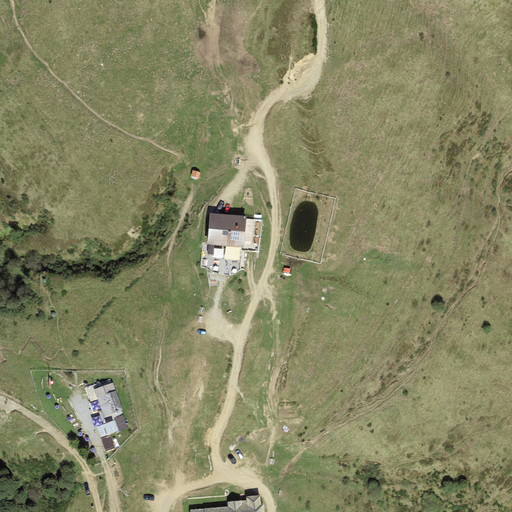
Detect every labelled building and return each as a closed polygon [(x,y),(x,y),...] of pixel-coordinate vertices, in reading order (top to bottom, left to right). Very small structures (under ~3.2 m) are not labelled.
[(202,178),(203,169),(196,168),(195,177),(202,178)] [(241,242),(242,215),(220,214),(208,214),(207,240),(241,242)] [(242,215),(241,242),(261,242),(262,215),(242,215)] [(118,380),(94,388),(103,414),(106,423),(102,424),(107,437),(134,428),(118,380)] [(60,404),(82,441),(93,435),(71,397),(60,404)] [(263,511),(263,503),(260,503),(260,497),(245,498),(246,501),(227,503),(227,508),(204,510),(204,511),(263,511)]
